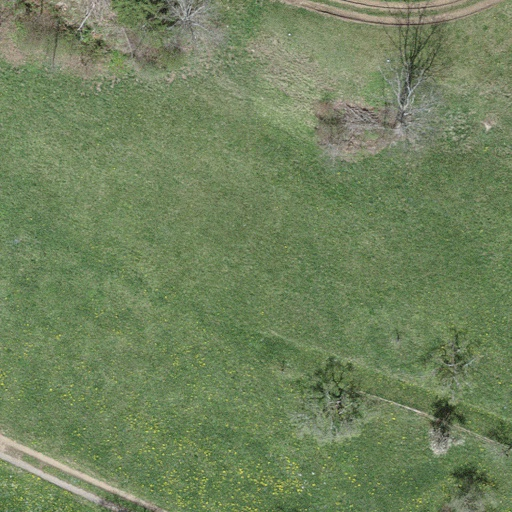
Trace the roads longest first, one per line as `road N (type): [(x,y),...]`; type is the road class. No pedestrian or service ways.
road 1 (track): [(0,443),(138,511)]
road 2 (track): [(308,0),(420,13),(455,0)]
